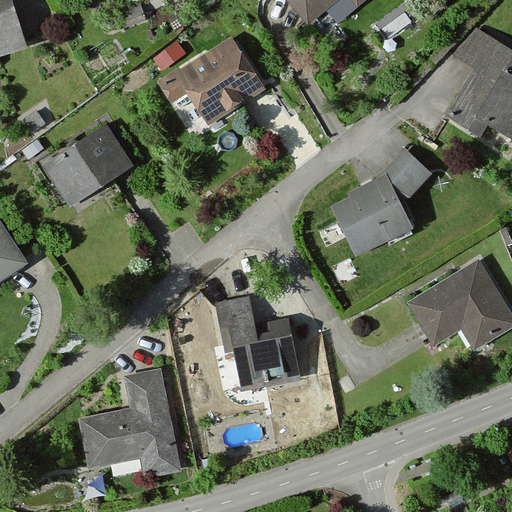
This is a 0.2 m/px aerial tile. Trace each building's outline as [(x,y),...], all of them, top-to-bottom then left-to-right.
[(0,0),(0,57),(22,51),(7,0),(0,0)] [(363,0),(278,0),(303,29),(337,0),(343,0),(352,10),(363,0)] [(141,26),(135,8),(111,15),(117,34),(141,26)] [(511,57),(471,32),(449,58),(470,70),(440,118),(477,141),(484,130),(510,147),(511,144),(511,82),(505,78),(511,65),(511,57)] [(177,39),(154,55),(162,67),(186,52),(177,39)] [(259,93),(227,40),(153,85),(167,107),(182,98),(201,129),(259,93)] [(143,87),(135,75),(125,82),(134,94),(143,87)] [(39,126),(32,114),(19,122),(26,134),(39,126)] [(129,167),(104,128),(39,170),(65,209),(129,167)] [(400,152),(374,181),(343,196),(345,201),(327,210),(352,260),(407,233),(395,209),(426,176),(400,152)] [(0,280),(23,265),(0,231),(0,280)] [(511,328),(472,262),(400,306),(427,350),(456,333),(469,354),(511,328)] [(295,384),(284,322),(250,327),(246,300),(211,306),(220,359),(230,357),(236,394),(295,384)] [(175,472),(156,370),(120,377),(127,409),(74,419),(84,472),(136,462),(139,479),(175,472)]
